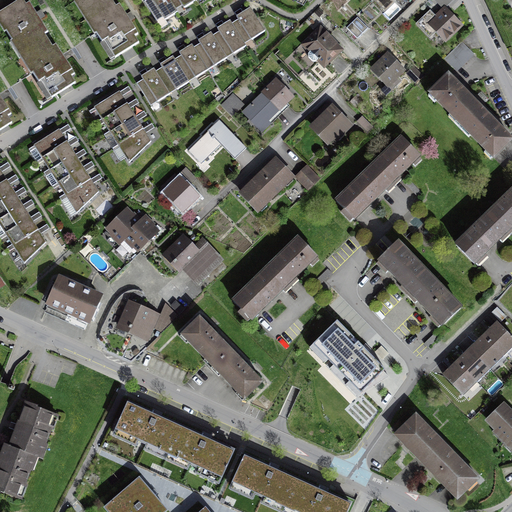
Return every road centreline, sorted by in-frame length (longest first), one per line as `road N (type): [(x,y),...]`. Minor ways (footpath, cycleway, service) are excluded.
road 1 (residential): [(429,511),(0,315)]
road 2 (residential): [(0,146),(155,47)]
road 3 (unknown): [(88,355),(118,288),(131,278),(144,276),(175,294)]
